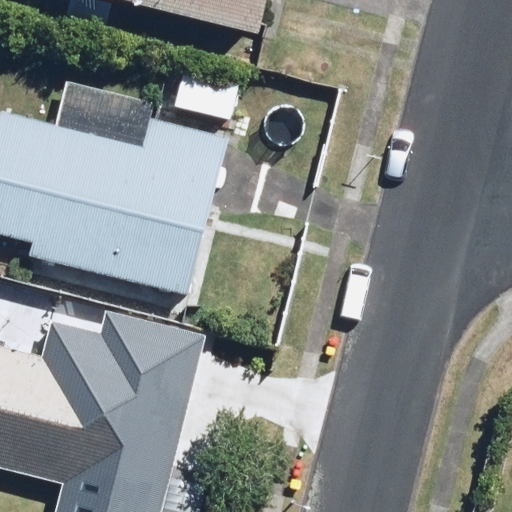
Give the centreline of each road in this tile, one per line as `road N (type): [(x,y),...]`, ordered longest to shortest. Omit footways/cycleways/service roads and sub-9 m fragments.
road 1 (residential): [(354,511),(443,188)]
road 2 (residential): [(443,188),(488,0)]
